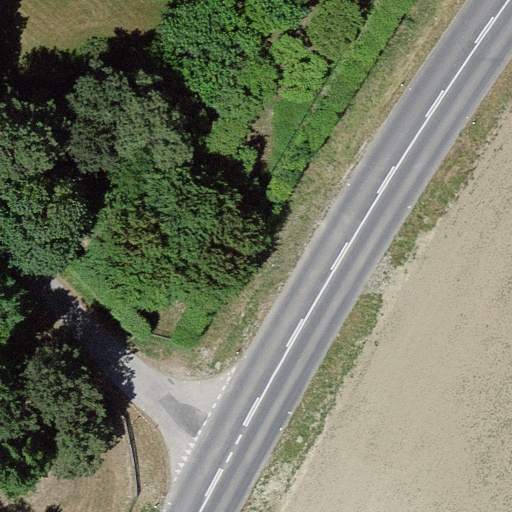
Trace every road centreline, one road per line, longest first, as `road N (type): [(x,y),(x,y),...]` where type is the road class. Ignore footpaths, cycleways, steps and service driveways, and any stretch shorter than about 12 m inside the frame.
road 1 (secondary): [(243,460),(386,195),(511,37)]
road 2 (residential): [(0,230),(243,460)]
